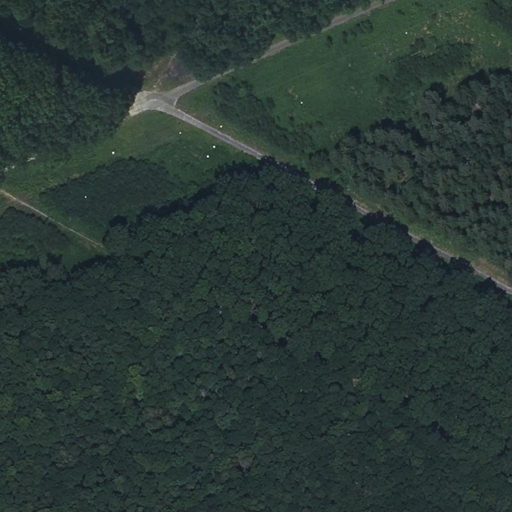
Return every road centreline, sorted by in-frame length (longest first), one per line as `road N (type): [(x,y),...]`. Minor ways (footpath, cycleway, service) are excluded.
road 1 (track): [(511,466),(0,189)]
road 2 (track): [(0,19),(511,294)]
